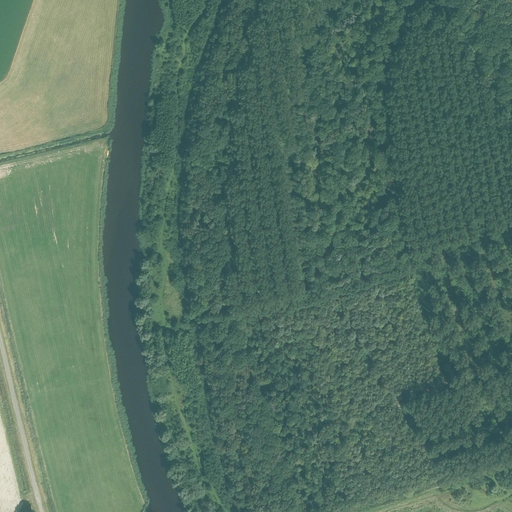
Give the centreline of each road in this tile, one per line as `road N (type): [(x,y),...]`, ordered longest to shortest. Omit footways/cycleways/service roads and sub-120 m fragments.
road 1 (track): [(261,0),(241,80),(232,190),(249,511)]
road 2 (track): [(326,281),(308,123),(330,38),(355,0)]
road 3 (track): [(233,310),(511,222)]
road 4 (track): [(511,233),(233,320)]
road 5 (track): [(338,289),(450,482)]
road 6 (track): [(240,320),(301,511)]
road 7 (unclassified): [(41,511),(0,339)]
road 8 (track): [(396,399),(511,363)]
